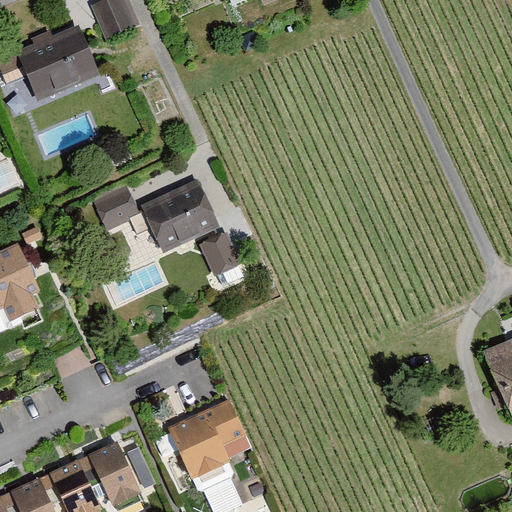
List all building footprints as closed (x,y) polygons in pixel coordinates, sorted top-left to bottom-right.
[(128,0),(110,0),(95,7),(110,40),(140,26),(128,0)] [(20,52),(40,100),(104,73),(84,25),(20,52)] [(205,180),(146,207),(169,255),(227,228),(205,180)] [(42,227),(27,234),(32,245),(47,238),(42,227)] [(0,253),(0,309),(12,304),(19,319),(47,306),(41,293),(48,290),(26,242),(0,253)] [(241,250),(225,256),(232,271),(247,265),(241,250)] [(511,345),(493,353),(511,399),(511,345)] [(236,401),(173,428),(196,480),(238,462),(230,445),(251,436),(236,401)] [(115,507),(148,492),(124,440),(93,455),(98,467),(90,471),(85,459),(54,473),(60,484),(50,488),(45,478),(14,492),(19,503),(11,507),(6,496),(0,498),(0,511),(107,511),(109,511),(103,500),(110,497),(115,507)] [(260,477),(243,485),(252,503),(269,495),(260,477)]
